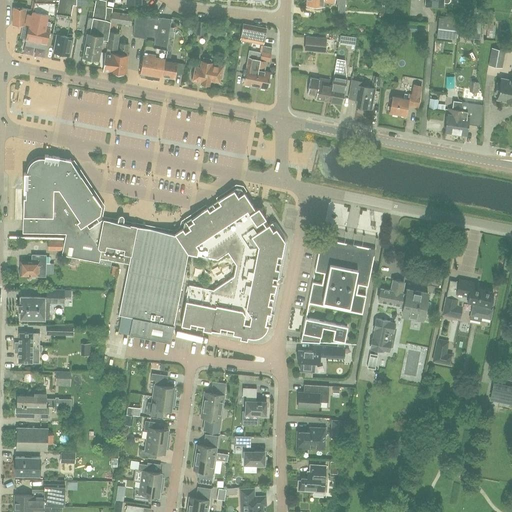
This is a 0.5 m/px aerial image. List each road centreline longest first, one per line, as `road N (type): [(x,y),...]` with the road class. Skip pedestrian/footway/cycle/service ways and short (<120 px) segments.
road 1 (tertiary): [(281,119),(0,61)]
road 2 (residential): [(278,183),(0,125)]
road 3 (tertiary): [(511,166),(281,119)]
road 4 (residential): [(511,230),(310,189)]
road 5 (residential): [(310,189),(274,354),(279,371)]
road 6 (residential): [(170,511),(191,360)]
road 7 (residential): [(279,371),(282,511)]
road 8 (residential): [(285,19),(167,0)]
